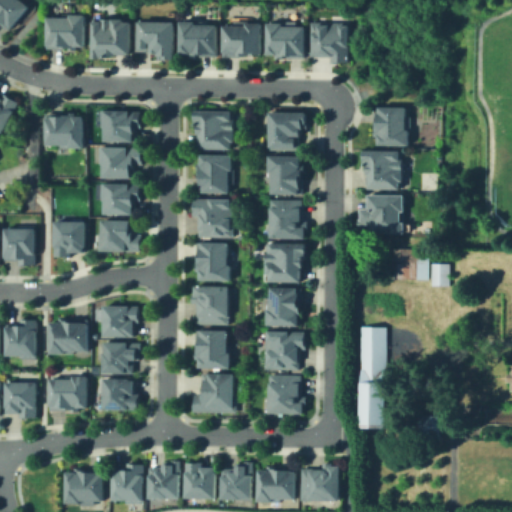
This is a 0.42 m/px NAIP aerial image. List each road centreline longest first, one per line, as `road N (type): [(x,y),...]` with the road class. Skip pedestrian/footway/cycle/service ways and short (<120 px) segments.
road 1 (residential): [(163,433),(166,84)]
road 2 (residential): [(329,95),(329,434)]
road 3 (residential): [(0,60),(62,82),(315,88),(329,95)]
road 4 (residential): [(329,434),(92,435),(0,450)]
road 5 (residential): [(164,274),(124,274),(64,291),(0,290)]
